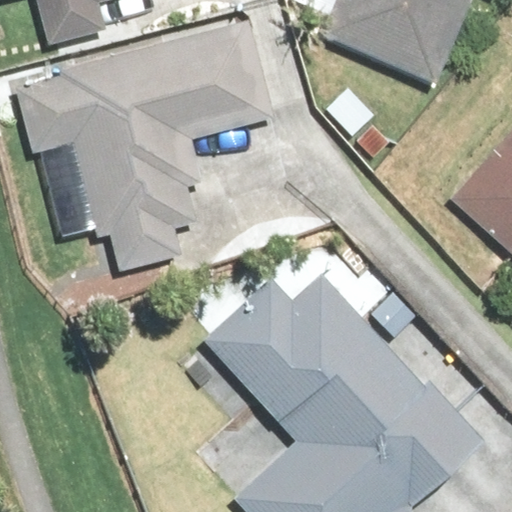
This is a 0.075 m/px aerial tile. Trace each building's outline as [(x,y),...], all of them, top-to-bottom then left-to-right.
[(34,0),(43,35),(102,20),(98,3),(111,0),(34,0)] [(334,0),(321,31),(435,79),(469,0),(334,0)] [(58,67),(15,77),(30,141),(71,132),(93,228),(105,225),(114,265),(179,250),(172,222),(192,217),(184,183),(200,179),(189,133),(270,114),(246,13),(55,57),(58,67)] [(511,126),(452,191),(511,247),(511,126)] [(479,439),(319,268),(292,293),(269,269),(198,334),(293,435),(231,492),(249,511),(409,511),(410,503),(479,439)]
